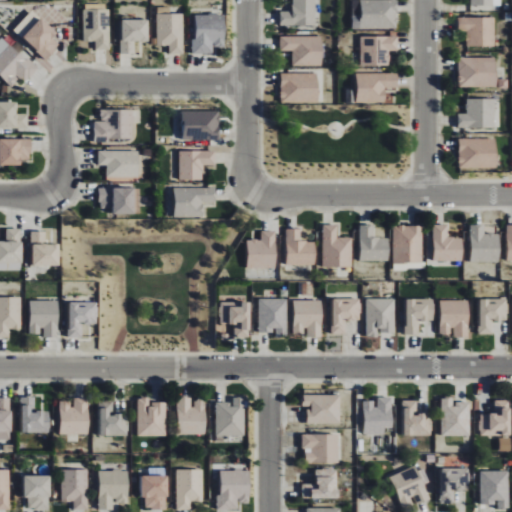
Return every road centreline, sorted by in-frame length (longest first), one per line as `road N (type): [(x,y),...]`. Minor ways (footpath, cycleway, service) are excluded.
road 1 (residential): [(0,368),(511,368)]
road 2 (residential): [(251,192),(511,196)]
road 3 (residential): [(425,196),(425,0)]
road 4 (residential): [(248,0),(251,192)]
road 5 (residential): [(64,88),(248,84)]
road 6 (residential): [(269,368),(269,511)]
